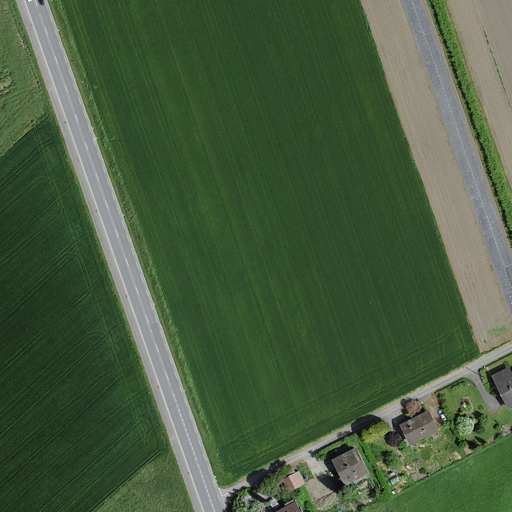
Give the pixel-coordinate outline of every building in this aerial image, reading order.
[(511,365),(491,375),(503,401),(511,397),(511,365)] [(398,422),(408,444),(439,429),(429,408),(398,422)] [(329,457),(342,482),(363,471),(351,447),(329,457)] [(300,481),(295,470),(281,477),(286,488),(300,481)] [(270,511),(301,511),(295,499),(270,511)]
